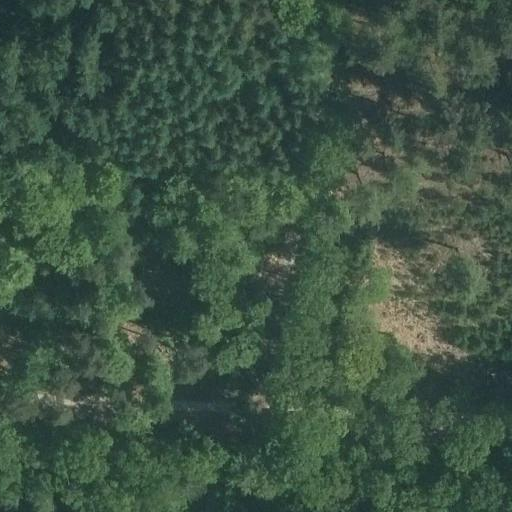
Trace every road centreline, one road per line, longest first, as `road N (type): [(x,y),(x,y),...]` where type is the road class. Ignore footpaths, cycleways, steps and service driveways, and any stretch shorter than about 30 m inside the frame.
road 1 (track): [(511,435),(0,408)]
road 2 (track): [(304,180),(262,389),(224,453),(211,511)]
road 3 (track): [(339,0),(304,180)]
